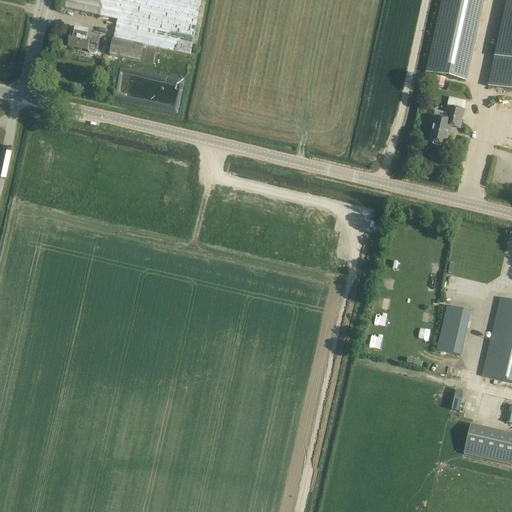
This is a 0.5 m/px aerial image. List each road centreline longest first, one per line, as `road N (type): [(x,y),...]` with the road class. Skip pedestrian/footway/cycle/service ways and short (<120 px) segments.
road 1 (tertiary): [(511,213),(22,96)]
road 2 (track): [(382,182),(425,0)]
